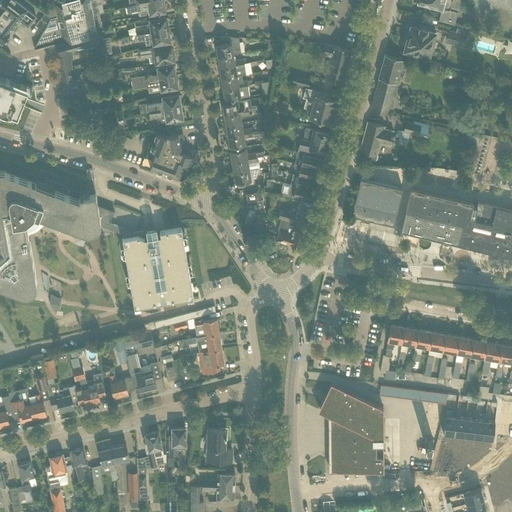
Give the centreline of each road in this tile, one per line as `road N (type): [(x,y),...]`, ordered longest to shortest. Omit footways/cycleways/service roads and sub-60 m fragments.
road 1 (residential): [(317,259),(386,0)]
road 2 (residential): [(0,455),(229,397),(250,383)]
road 3 (residential): [(296,495),(460,480),(511,442)]
road 4 (residential): [(200,206),(214,160),(185,0)]
road 5 (unclassified): [(296,495),(292,331),(271,295)]
road 6 (residential): [(511,328),(368,303),(374,266)]
road 7 (unclassified): [(200,206),(31,146)]
road 8 (residential): [(511,283),(374,266)]
road 9 (residential): [(247,511),(250,383)]
